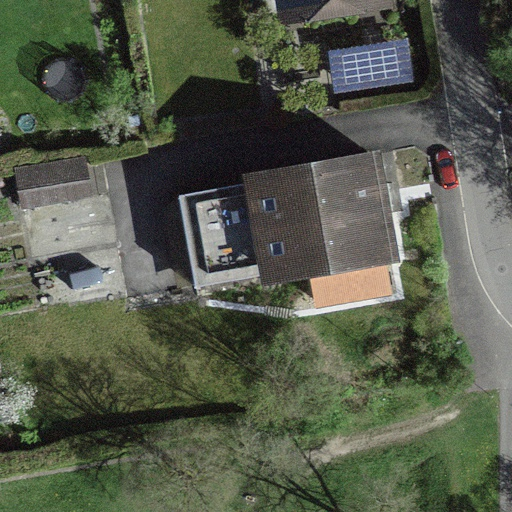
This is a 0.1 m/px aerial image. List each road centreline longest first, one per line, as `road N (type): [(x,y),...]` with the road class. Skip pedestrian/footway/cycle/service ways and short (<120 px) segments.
road 1 (residential): [(450,0),(503,291)]
road 2 (residential): [(503,291),(503,511)]
road 3 (track): [(503,398),(300,472)]
